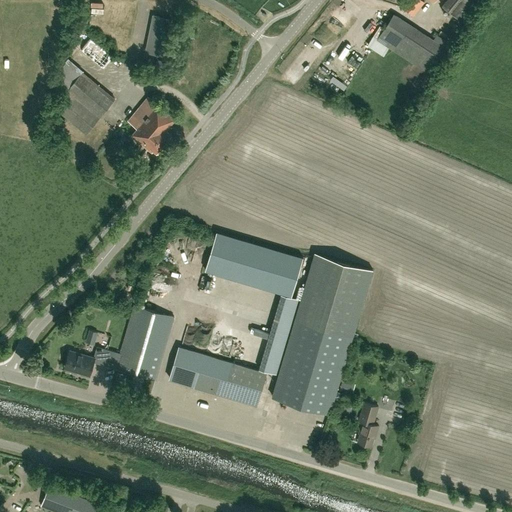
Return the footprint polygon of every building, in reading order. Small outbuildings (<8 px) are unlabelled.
[(414,16),(425,2),(422,0),(407,0),(403,6),(414,16)] [(446,0),(442,5),(462,21),(479,0),(446,0)] [(437,11),(430,9),(426,24),(433,26),(437,11)] [(393,14),(377,39),(394,50),(410,25),(393,14)] [(164,55),(169,56),(171,47),(166,46),(171,18),(159,16),(152,53),(164,55)] [(219,46),(229,29),(215,21),(212,27),(207,24),(209,19),(206,17),(201,26),(203,27),(199,34),(219,46)] [(340,101),(371,51),(345,36),(336,30),(306,82),(340,101)] [(209,56),(214,60),(219,52),(214,49),(209,56)] [(228,62),(231,53),(222,51),(220,60),(228,62)] [(54,105),(84,131),(86,132),(113,101),(81,74),(54,105)] [(117,110),(125,102),(120,97),(113,106),(117,110)] [(132,116),(141,123),(137,128),(131,135),(152,152),(153,150),(157,153),(171,135),(165,130),(174,118),(157,104),(147,97),(132,116)] [(293,289),(302,251),(214,232),(206,270),(293,289)] [(301,298),(295,319),(278,374),(272,396),(330,413),(353,336),(373,269),(314,252),(301,298)] [(216,284),(217,271),(207,271),(206,284),(216,284)] [(281,292),(258,368),(278,374),(295,319),(301,298),(281,292)] [(116,368),(155,379),(174,316),(134,305),(120,353),(97,346),(94,357),(70,350),(65,367),(89,374),(93,361),(116,368)] [(89,330),(86,341),(95,344),(98,332),(89,329),(89,330)] [(257,404),(267,372),(179,345),(169,377),(257,404)] [(364,402),(361,414),(359,420),(362,421),(359,433),(360,433),(358,441),(371,445),(374,437),(375,437),(378,425),(373,424),(378,406),(364,402)] [(49,485),(41,505),(48,507),(59,511),(94,511),(98,504),(55,488),(49,485)]
